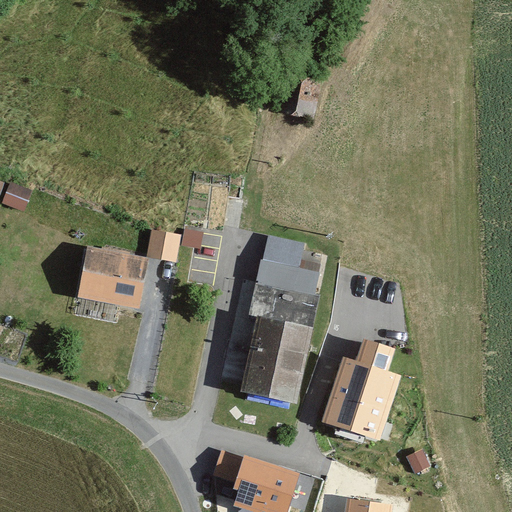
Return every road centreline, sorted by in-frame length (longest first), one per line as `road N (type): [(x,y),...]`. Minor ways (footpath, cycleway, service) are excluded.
road 1 (track): [(181,472),(241,254),(297,0)]
road 2 (tertiary): [(0,370),(105,407),(155,439),(181,472),(191,511)]
